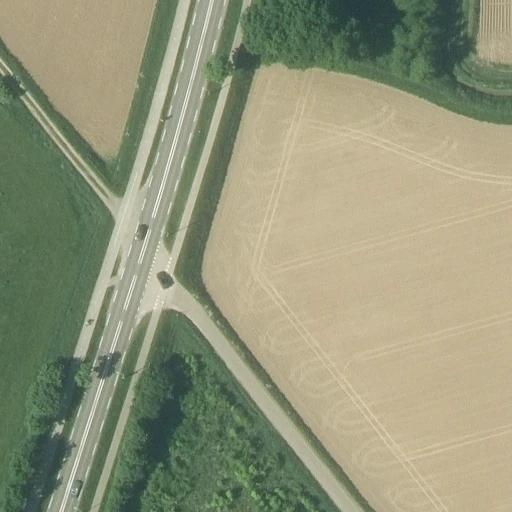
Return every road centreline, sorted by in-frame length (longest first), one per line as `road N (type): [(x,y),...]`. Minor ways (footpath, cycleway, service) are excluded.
road 1 (unclassified): [(164,285),(207,325),(352,511)]
road 2 (primary): [(61,511),(143,250)]
road 3 (primary): [(143,250),(211,0)]
road 4 (track): [(0,66),(123,216)]
